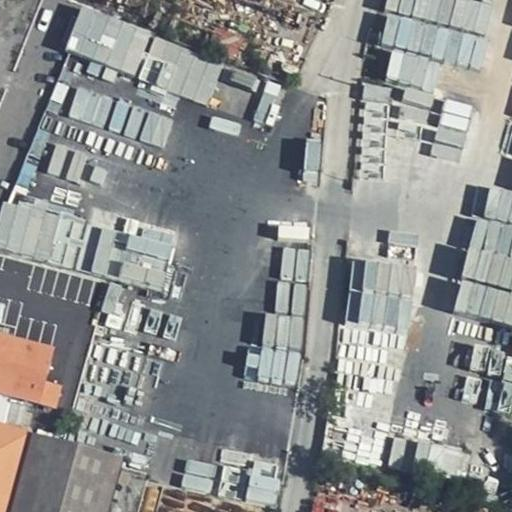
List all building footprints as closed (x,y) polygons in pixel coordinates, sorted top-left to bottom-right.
[(180,107),(200,50),(82,9),(67,52),(143,79),(138,92),(180,107)] [(0,268),(47,287),(117,121),(11,75),(0,100),(0,268)] [(23,440),(4,511),(104,511),(116,469),(143,476),(146,468),(183,339),(101,306),(91,331),(150,355),(116,468),(23,440)] [(0,400),(7,402),(47,412),(51,391),(36,386),(42,352),(0,341),(0,400)] [(0,400),(0,511),(4,511),(23,440),(1,432),(7,402),(0,400)] [(356,423),(351,450),(386,458),(392,430),(356,423)]
